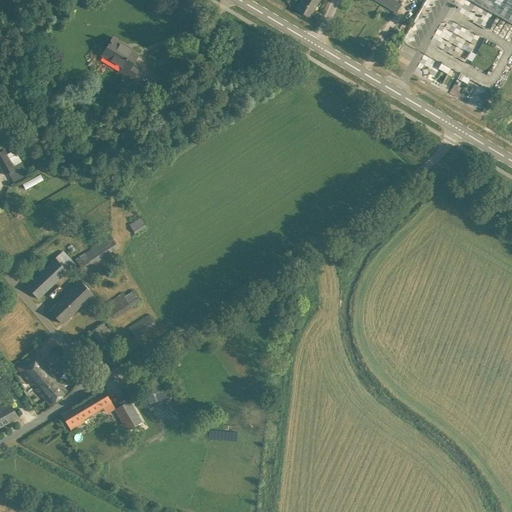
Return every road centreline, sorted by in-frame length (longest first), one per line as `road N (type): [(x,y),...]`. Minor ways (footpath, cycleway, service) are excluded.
road 1 (track): [(476,155),(371,269),(358,316),(369,364),(472,452),(507,511)]
road 2 (unclassified): [(93,387),(424,168),(455,128)]
road 3 (secondary): [(455,128),(314,44)]
road 4 (unclassified): [(93,387),(0,268)]
